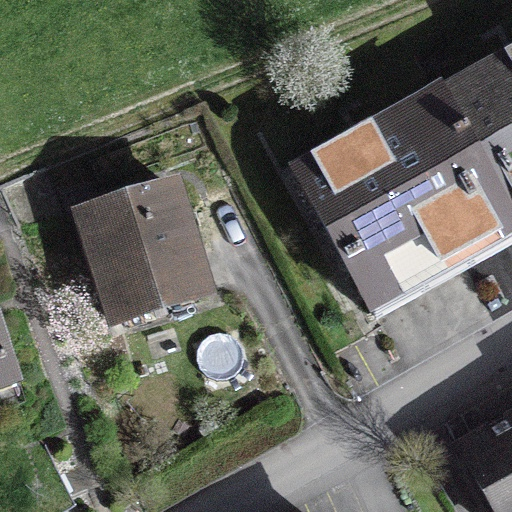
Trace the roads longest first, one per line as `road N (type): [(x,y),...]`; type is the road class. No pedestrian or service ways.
road 1 (track): [(408,0),(0,168)]
road 2 (residential): [(511,362),(240,511)]
